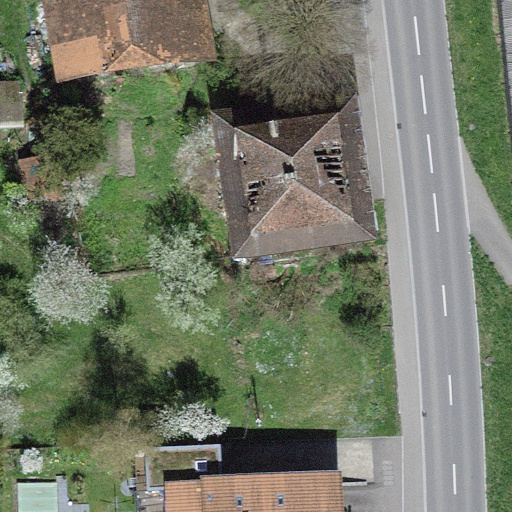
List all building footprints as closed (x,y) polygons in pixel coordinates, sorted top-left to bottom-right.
[(36,0),(49,89),(219,64),(209,0),(36,0)] [(17,95),(0,94),(0,126),(16,127),(17,95)] [(341,228),(325,117),(219,133),(235,243),(341,228)] [(57,159),(27,164),(33,198),(63,193),(57,159)] [(22,480),(22,511),(77,511),(77,478),(22,480)] [(334,511),(334,481),(189,485),(189,511),(334,511)]
